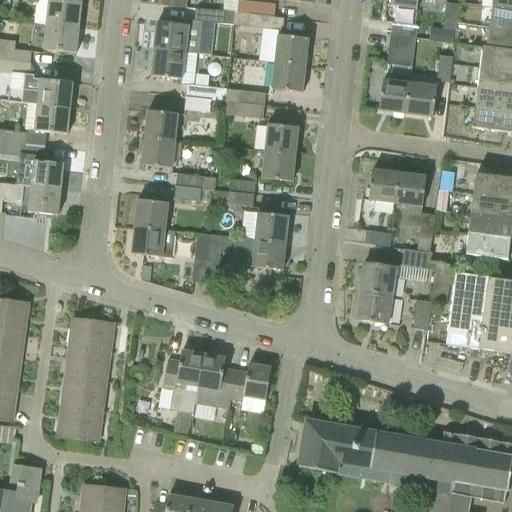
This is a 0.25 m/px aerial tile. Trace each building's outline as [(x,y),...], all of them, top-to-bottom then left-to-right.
[(50,0),(47,0),(45,26),(79,30),(82,3),(50,0)] [(162,0),(161,7),(187,10),(187,0),(162,0)] [(418,10),(418,0),(390,0),(390,7),(418,10)] [(511,0),(492,0),(491,10),(511,12),(511,0)] [(236,2),(235,14),(274,18),(275,6),(236,2)] [(458,6),(445,4),(443,29),(455,31),(458,6)] [(202,24),(234,27),(235,14),(224,12),(196,10),(194,23),(187,22),(187,27),(157,24),(154,51),(185,54),(198,56),(202,24)] [(511,12),(491,10),(488,30),(511,32),(511,12)] [(274,18),(235,14),(234,27),(272,32),(274,18)] [(392,25),(391,38),(415,40),(417,27),(392,25)] [(79,30),(45,26),(42,51),(76,55),(79,30)] [(486,49),(511,53),(511,32),(488,30),(486,49)] [(305,68),(308,40),(276,37),(273,64),(305,68)] [(415,40),(391,38),(388,61),(412,64),(415,40)] [(0,61),(30,65),(31,53),(14,52),(15,43),(0,41),(0,61)] [(511,74),(511,53),(486,49),(482,49),(480,70),(511,74)] [(185,54),(154,51),(151,77),(182,81),(185,54)] [(436,82),(449,84),(452,59),(439,57),(436,82)] [(28,76),(30,65),(0,61),(0,72),(25,75),(22,104),(38,106),(37,107),(70,110),(73,85),(34,80),(34,77),(28,76)] [(305,68),(273,64),(270,91),(303,94),(305,68)] [(511,74),(480,70),(477,90),(511,94),(511,74)] [(379,112),(407,116),(411,85),(383,82),(379,112)] [(437,88),(411,85),(407,116),(433,119),(437,88)] [(185,99),(211,102),(225,103),(226,91),(226,90),(187,86),(185,99)] [(511,94),(477,90),(474,110),(511,114),(511,94)] [(225,104),(227,104),(264,108),(265,95),(226,91),(225,103),(225,104)] [(209,114),(211,102),(185,99),(184,112),(209,114)] [(264,108),(227,104),(225,116),(263,120),(264,108)] [(37,107),(35,132),(67,136),(70,110),(37,107)] [(511,114),(474,110),(472,130),(511,134),(511,114)] [(145,140),(175,143),(178,116),(147,113),(145,140)] [(263,154),(295,157),(298,129),(266,126),(263,154)] [(0,144),(26,147),(28,134),(0,131),(0,144)] [(145,140),(142,166),(172,169),(175,143),(145,140)] [(54,150),(45,149),(26,147),(25,158),(53,161),(54,150)] [(263,154),(261,180),(292,183),(295,157),(263,154)] [(34,162),(31,188),(61,191),(63,166),(34,162)] [(395,205),(399,175),(372,172),(368,202),(395,205)] [(177,175),(176,188),(201,190),(214,192),(215,180),(177,175)] [(420,229),(416,253),(429,255),(434,216),(421,214),(422,209),(426,179),(399,175),(395,205),(409,207),(406,227),(420,229)] [(511,180),(476,176),(473,196),(511,201),(511,180)] [(230,181),(228,193),(253,196),(255,184),(230,181)] [(22,204),(25,187),(0,184),(0,214),(2,215),(3,202),(22,204)] [(58,217),(61,191),(31,188),(28,214),(58,217)] [(201,190),(176,188),(175,188),(174,200),(199,203),(201,190)] [(252,209),(253,196),(228,193),(227,206),(252,209)] [(471,216),(511,221),(511,201),(473,196),(471,216)] [(137,202),(134,229),(165,232),(168,205),(137,202)] [(437,203),(436,212),(446,213),(447,204),(437,203)] [(258,215),(255,242),(230,239),(255,243),(285,246),(288,218),(258,215)] [(511,221),(471,216),(468,236),(510,242),(511,227),(511,221)] [(175,233),(165,232),(134,229),(131,256),(172,260),(175,233)] [(389,248),(391,236),(366,233),(365,245),(389,248)] [(207,262),(210,237),(197,235),(195,261),(197,261),(207,262)] [(508,262),(510,242),(468,236),(466,257),(508,262)] [(230,239),(210,237),(207,262),(220,263),(221,255),(253,258),(252,269),(255,269),(259,275),(265,270),(283,272),(285,246),(255,243),(230,239)] [(429,255),(416,253),(403,251),(401,267),(427,271),(429,255)] [(364,264),(360,294),(391,298),(395,269),(364,264)] [(431,304),(446,306),(448,287),(454,287),(455,275),(457,276),(458,267),(448,266),(436,264),(431,304)] [(511,282),(491,280),(457,276),(455,275),(454,287),(451,308),(446,346),(482,351),(511,354),(511,282)] [(387,326),(391,298),(360,294),(355,322),(387,326)] [(26,304),(0,300),(0,326),(25,330),(25,324),(23,324),(26,304)] [(413,330),(426,332),(428,332),(431,304),(416,302),(413,330)] [(109,360),(113,326),(113,325),(73,320),(72,331),(74,331),(72,349),(70,349),(69,355),(109,360)] [(24,335),(25,330),(0,326),(0,356),(21,359),(21,354),(19,353),(21,335),(24,335)] [(126,349),(126,334),(115,334),(115,349),(126,349)] [(173,391),(170,413),(192,417),(194,405),(203,356),(182,352),(180,365),(167,363),(163,389),(173,391)] [(109,360),(69,355),(68,360),(71,361),(68,379),(66,378),(65,384),(105,389),(109,360)] [(20,365),(21,359),(0,356),(0,386),(17,389),(17,383),(15,383),(17,364),(20,365)] [(203,356),(194,405),(228,411),(230,401),(235,373),(224,371),(226,360),(203,356)] [(235,373),(230,401),(242,403),(243,398),(266,402),(271,369),(248,366),(247,375),(235,373)] [(105,389),(65,384),(64,389),(67,390),(64,408),(62,408),(61,413),(101,419),(105,389)] [(16,394),(17,389),(0,386),(0,421),(12,423),(13,412),(11,412),(13,394),(16,394)] [(98,444),(98,443),(101,419),(61,413),(60,419),(62,419),(60,439),(98,444)] [(191,423),(175,420),(173,434),(189,437),(191,423)] [(434,492),(430,511),(470,511),(471,501),(504,505),(505,492),(508,492),(509,480),(511,480),(511,445),(444,433),(442,446),(307,423),(299,469),(434,492)] [(261,458),(264,448),(252,445),(250,455),(261,458)] [(0,511),(37,511),(38,508),(31,508),(32,504),(36,505),(41,471),(14,467),(11,493),(0,490),(0,511)] [(122,511),(125,491),(85,487),(83,498),(86,498),(84,511),(122,511)] [(135,502),(135,493),(127,493),(127,502),(135,502)] [(188,511),(190,500),(168,496),(166,508),(155,505),(153,511),(188,511)] [(188,511),(210,511),(211,504),(190,500),(188,511)]
